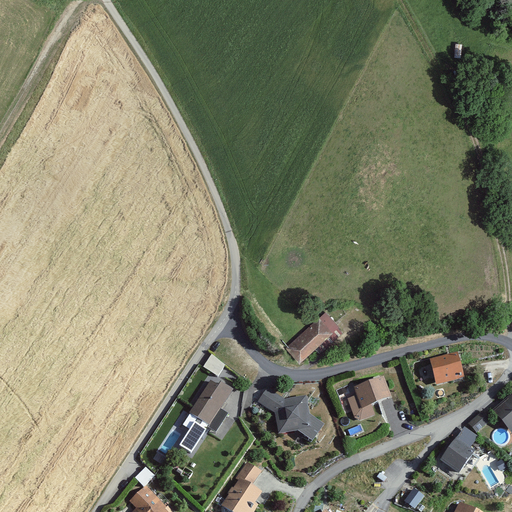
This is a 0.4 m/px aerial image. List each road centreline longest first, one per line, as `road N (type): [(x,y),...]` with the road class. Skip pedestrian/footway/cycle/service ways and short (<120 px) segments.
road 1 (track): [(511,344),(490,181),(401,0)]
road 2 (residential): [(511,347),(465,339),(325,377),(281,376),(221,320)]
road 3 (residential): [(511,348),(479,400),(446,427),(327,472),(296,511)]
road 4 (unclassified): [(221,320),(96,511)]
road 5 (track): [(0,131),(81,0)]
